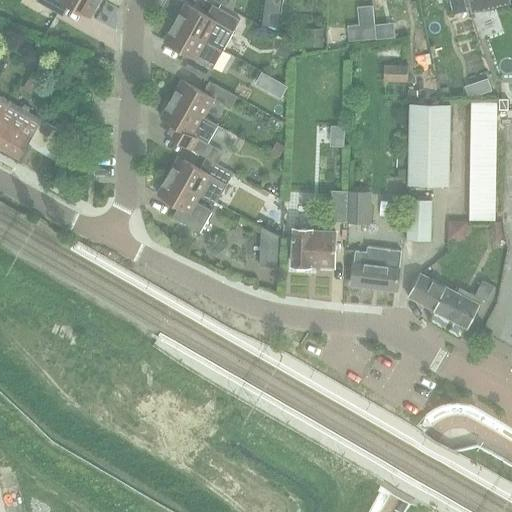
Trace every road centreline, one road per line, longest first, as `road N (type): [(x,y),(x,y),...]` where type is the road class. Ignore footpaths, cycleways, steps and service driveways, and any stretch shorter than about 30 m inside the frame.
road 1 (residential): [(511,400),(400,337),(304,325),(107,234)]
road 2 (residential): [(139,0),(127,19),(107,234)]
road 3 (residential): [(107,234),(0,173)]
